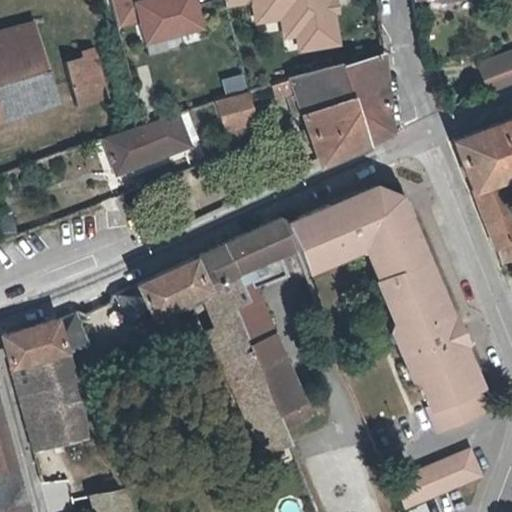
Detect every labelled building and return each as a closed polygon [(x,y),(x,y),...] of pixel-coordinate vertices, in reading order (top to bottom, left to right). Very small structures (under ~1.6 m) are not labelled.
[(137,22),(141,41),(203,27),(196,0),(110,0),(116,27),(137,22)] [(222,0),(223,2),(236,0),(250,0),(254,23),(278,19),(281,38),(291,36),(297,51),(340,44),(335,13),(339,13),(336,0),(222,0)] [(0,113),(52,98),(29,21),(0,29),(0,113)] [(511,46),(474,60),(484,90),(511,80),(511,46)] [(74,103),(107,93),(95,50),(62,60),(74,103)] [(381,50),(338,64),(336,60),(284,75),(315,166),(392,128),(388,101),(384,74),(381,50)] [(242,72),(220,78),(223,91),(246,85),(242,72)] [(246,91),(213,100),(226,150),(259,137),(246,91)] [(102,136),(114,170),(188,142),(177,110),(166,114),(146,121),(118,130),(102,136)] [(511,111),(447,136),(470,191),(502,180),(495,163),(511,156),(511,111)] [(511,156),(495,163),(502,180),(511,176),(511,156)] [(511,206),(502,180),(470,191),(499,264),(499,265),(511,259),(511,206)] [(279,218),(294,245),(302,262),(333,249),(335,254),(351,247),(348,240),(365,234),(381,274),(379,275),(403,334),(399,337),(410,362),(415,360),(432,402),(430,403),(440,429),(488,410),(478,384),(480,383),(463,341),(456,344),(451,332),(461,327),(455,313),(451,316),(407,213),(404,215),(396,197),(398,192),(371,181),(279,218)] [(404,215),(407,213),(412,212),(405,194),(398,192),(396,197),(404,215)] [(255,286),(288,272),(279,252),(294,245),(279,218),(276,214),(218,240),(248,301),(233,307),(269,402),(282,431),(308,417),(301,402),(304,400),(255,286)] [(248,301),(218,240),(127,281),(129,285),(111,294),(125,324),(203,287),(216,313),(218,328),(208,333),(262,449),(288,442),(282,431),(269,402),(233,307),(248,301)] [(55,316),(67,351),(85,346),(72,309),(55,316)] [(67,351),(55,316),(0,331),(0,353),(5,368),(26,361),(67,351)] [(456,344),(463,341),(466,340),(461,327),(451,332),(456,344)] [(31,377),(70,365),(67,351),(26,361),(31,377)] [(26,361),(5,368),(30,451),(85,437),(80,398),(70,365),(31,377),(26,361)] [(0,481),(10,479),(17,469),(0,405),(0,481)] [(409,507),(483,475),(471,449),(398,481),(409,507)] [(0,510),(26,504),(17,469),(10,479),(0,481),(0,510)] [(84,494),(89,511),(131,511),(125,487),(84,494)]
